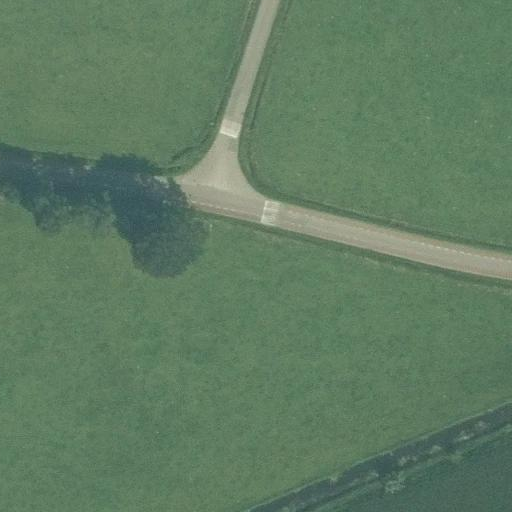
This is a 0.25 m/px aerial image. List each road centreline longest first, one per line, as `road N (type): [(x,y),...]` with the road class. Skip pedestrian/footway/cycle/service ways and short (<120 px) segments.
road 1 (tertiary): [(207,198),(511,269)]
road 2 (tertiary): [(0,163),(207,198)]
road 3 (unclassified): [(207,198),(270,0)]
